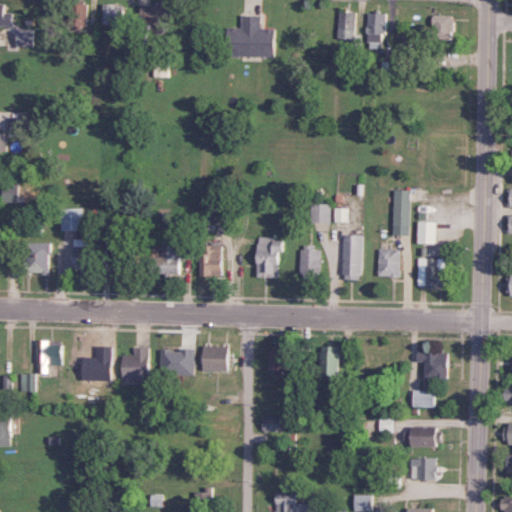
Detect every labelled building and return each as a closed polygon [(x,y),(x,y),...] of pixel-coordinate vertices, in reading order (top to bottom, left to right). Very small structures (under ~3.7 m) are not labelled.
[(103,23),(125,24),(125,4),(103,3),(103,23)] [(178,20),(178,4),(143,5),(143,21),(178,20)] [(77,23),(88,23),(87,8),(77,8),(77,23)] [(353,11),(340,10),(338,38),(351,39),(353,11)] [(385,41),(386,12),(368,12),(367,40),(385,41)] [(279,27),(263,27),(263,14),(244,14),(244,27),(229,27),(229,55),(278,56),(279,27)] [(454,15),(433,14),(433,35),(454,36),(454,15)] [(36,27),(19,27),(19,45),(36,46),(36,27)] [(22,202),(23,184),(4,183),(4,201),(22,202)] [(412,190),(395,189),(395,234),(411,235),(412,190)] [(333,203),(313,203),(313,221),(333,221),(333,203)] [(63,207),(62,229),(84,230),(85,208),(63,207)] [(349,221),(349,207),(337,207),(337,221),(349,221)] [(43,231),(42,219),(27,220),(27,233),(43,231)] [(419,243),(438,243),(438,220),(420,220),(419,243)] [(345,234),(344,278),(364,279),(365,234),(345,234)] [(284,238),(260,237),(259,276),(283,277),(284,238)] [(91,238),(74,238),(73,268),(96,269),(96,247),(91,247),(91,238)] [(135,266),(137,248),(110,245),(111,240),(104,239),(102,253),(110,254),(109,264),(135,266)] [(52,273),(52,242),(28,242),(28,272),(52,273)] [(194,258),(194,245),(163,244),(162,272),(183,273),(184,258),(194,258)] [(201,275),(225,276),(226,246),(202,246),(201,275)] [(303,278),(323,278),(323,246),(303,246),(303,278)] [(380,275),(401,276),(402,248),(380,248),(380,275)] [(418,286),(448,287),(448,257),(419,257),(418,286)] [(38,373),(50,373),(51,364),(66,365),(66,340),(39,340),(38,373)] [(233,346),(207,345),(206,370),(232,370),(233,346)] [(342,375),(342,346),(322,345),(321,375),(342,375)] [(153,346),(136,347),(136,354),(124,355),(125,384),(136,384),(135,379),(153,378),(153,346)] [(198,349),(163,348),(162,373),(197,374),(198,349)] [(294,350),(272,349),(271,371),(293,372),(294,350)] [(426,377),(452,378),(453,352),(419,351),(418,361),(427,362),(426,377)] [(22,373),(21,391),(37,391),(37,373),(22,373)] [(438,390),(415,389),(415,406),(438,406),(438,390)] [(0,444),(15,445),(16,416),(0,415),(0,444)] [(285,415),(265,415),(265,430),(285,430),(285,415)] [(412,446),(445,446),(445,436),(441,436),(441,426),(412,426),(412,446)] [(421,479),(441,479),(441,457),(414,457),(414,465),(420,465),(421,479)] [(195,492),(195,511),(215,511),(214,491),(195,492)] [(313,511),(314,503),(300,502),(300,493),(278,493),(277,511),(313,511)] [(153,506),(165,506),(165,494),(153,494),(153,506)] [(375,494),(357,494),(357,510),(375,511),(375,494)]
